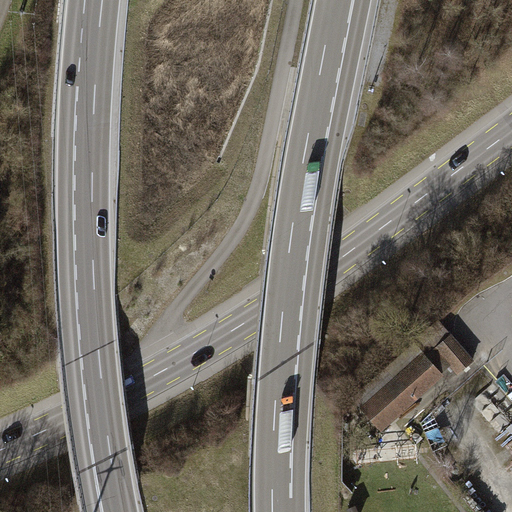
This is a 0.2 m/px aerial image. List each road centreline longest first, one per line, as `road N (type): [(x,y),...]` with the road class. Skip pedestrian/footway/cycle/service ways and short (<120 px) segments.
road 1 (secondary): [(0,443),(198,354),(511,133)]
road 2 (motorway): [(274,511),(294,224),(336,0)]
road 3 (motorway): [(101,0),(91,228),(102,400),(121,511)]
